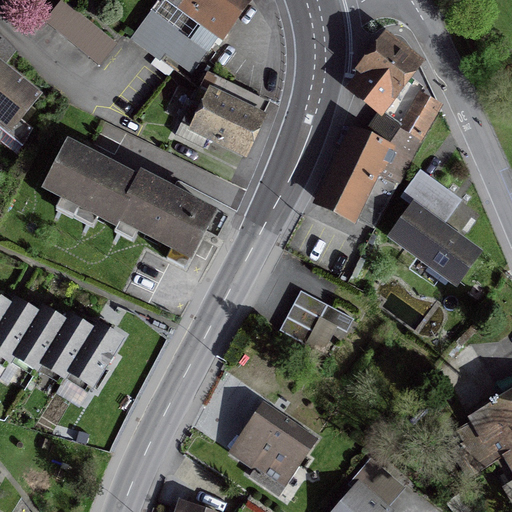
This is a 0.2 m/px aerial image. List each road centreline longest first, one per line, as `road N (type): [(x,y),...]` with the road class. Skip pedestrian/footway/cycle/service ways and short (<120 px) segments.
road 1 (secondary): [(317,26),(319,74),(298,150),(149,439),(120,511)]
road 2 (residential): [(410,0),(511,229)]
